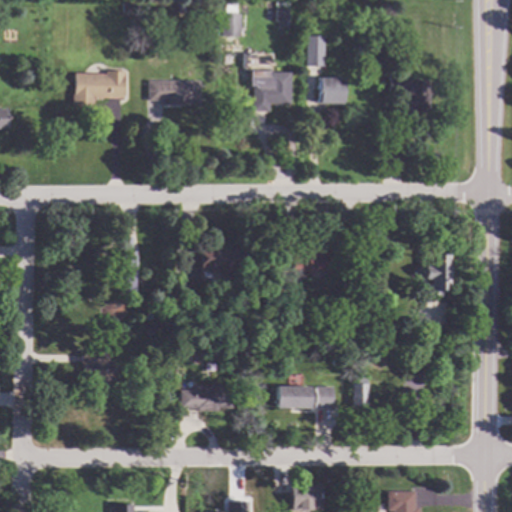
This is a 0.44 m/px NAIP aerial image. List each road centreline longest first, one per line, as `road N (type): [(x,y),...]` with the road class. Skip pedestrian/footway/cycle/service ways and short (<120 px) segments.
road 1 (residential): [(511,195),(0,197)]
road 2 (residential): [(511,456),(21,457)]
road 3 (secondary): [(485,138),(476,511)]
road 4 (residential): [(25,197),(20,511)]
road 5 (secondary): [(485,138),(496,0)]
road 6 (secondary): [(477,0),(485,138)]
